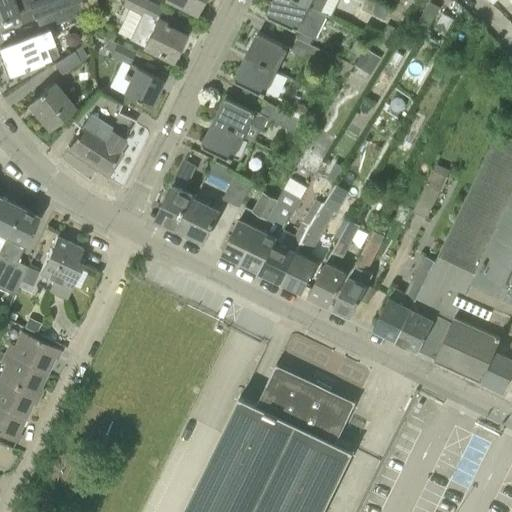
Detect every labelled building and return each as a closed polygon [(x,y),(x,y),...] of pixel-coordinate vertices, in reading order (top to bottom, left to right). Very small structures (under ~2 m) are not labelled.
[(34,0),(32,1),(31,0),(0,0),(0,20),(18,14),(22,24),(36,19),(85,0),(34,0)] [(85,13),(85,0),(36,19),(40,30),(85,13)] [(172,60),(184,35),(167,25),(169,23),(158,17),(164,7),(150,0),(122,0),(120,4),(135,12),(133,18),(142,22),(134,41),(142,46),(172,60)] [(168,0),(195,13),(201,0),(168,0)] [(298,37),(309,43),(311,36),(314,38),(326,14),(322,12),(319,11),(320,11),(297,0),(275,0),(268,14),(291,26),(301,31),(298,37)] [(297,0),(320,11),(319,11),(322,12),(327,0),(355,0),(363,4),(365,0),(297,0)] [(430,26),(440,8),(430,2),(419,20),(430,26)] [(385,29),(369,21),(365,30),(389,41),(397,26),(389,22),(385,29)] [(6,76),(31,66),(50,61),(50,60),(59,56),(49,30),(0,48),(4,60),(1,62),(6,76)] [(277,70),(288,47),(259,32),(248,56),(277,70)] [(320,64),(326,52),(309,43),(298,37),(292,49),(320,64)] [(110,55),(129,63),(130,63),(135,53),(116,43),(116,44),(108,40),(104,49),(111,53),(110,55)] [(61,75),(88,58),(81,46),(54,63),(61,75)] [(372,72),(382,55),(366,46),(356,63),(372,72)] [(265,94),(277,70),(248,56),(236,79),(265,94)] [(451,73),(455,65),(445,60),(441,67),(451,73)] [(162,80),(130,63),(129,63),(123,77),(129,80),(124,93),(149,106),(162,80)] [(48,128),(75,106),(55,81),(28,103),(48,128)] [(106,171),(120,150),(119,150),(126,139),(125,139),(136,121),(118,112),(121,104),(97,92),(73,121),(79,127),(68,145),(106,171)] [(255,111),(227,97),(213,124),(241,139),(248,124),(262,131),(268,120),(293,132),(300,119),(266,102),(260,112),(255,110),(255,111)] [(300,119),(293,132),(290,137),(297,140),(307,122),(300,119)] [(231,159),(241,139),(213,124),(203,145),(231,159)] [(474,272),(496,225),(511,190),(511,132),(499,127),(437,255),(474,272)] [(185,190),(198,166),(185,160),(173,184),(185,190)] [(231,184),(237,171),(214,160),(208,173),(230,184),(231,184)] [(427,218),(448,174),(434,168),(414,210),(427,218)] [(254,179),(237,171),(231,184),(230,184),(223,200),(239,208),(254,179)] [(338,211),(350,191),(336,183),(328,198),(324,203),(305,233),(282,282),(303,292),(319,261),(310,257),(335,209),(338,211)] [(185,190),(173,184),(157,219),(178,229),(205,243),(221,210),(193,196),(194,194),(185,190)] [(283,229),(303,196),(285,187),(278,198),(274,196),(263,215),(240,260),(261,271),(280,240),(286,230),(283,229)] [(511,190),(496,225),(511,232),(511,190)] [(263,215),(274,196),(265,191),(254,210),(246,206),(223,252),(240,260),(263,215)] [(0,244),(19,205),(0,196),(0,244)] [(316,198),(289,245),(280,240),(261,271),(282,282),(305,233),(324,203),(316,198)] [(0,287),(14,295),(27,266),(17,261),(39,214),(19,205),(0,244),(0,287)] [(343,257),(360,225),(345,217),(331,245),(324,259),(327,261),(309,295),(330,305),(348,271),(338,266),(343,256),(343,257)] [(511,289),(511,232),(496,225),(474,272),(511,289)] [(367,271),(386,232),(376,227),(333,307),(351,316),(368,284),(361,280),(366,270),(367,271)] [(71,287),(82,263),(77,260),(82,248),(56,236),(39,272),(52,279),(48,290),(66,298),(71,287)] [(398,339),(426,282),(424,282),(426,276),(415,270),(405,291),(395,287),(374,328),(398,339)] [(511,314),(511,297),(472,279),(454,317),(435,357),(435,358),(485,381),(497,350),(501,342),(499,342),(511,314)] [(420,350),(439,309),(431,306),(440,289),(426,282),(398,339),(420,350)] [(435,357),(454,317),(439,309),(420,350),(435,357)] [(58,349),(20,331),(13,344),(9,342),(5,352),(45,371),(52,357),(54,358),(58,349)] [(511,342),(506,355),(497,350),(485,381),(504,390),(511,374),(511,342)] [(0,377),(36,395),(40,387),(38,386),(45,371),(5,352),(1,361),(4,363),(0,371),(0,377)] [(340,436),(357,401),(278,363),(258,403),(241,395),(184,511),(323,511),(355,448),(353,446),(354,443),(340,436)] [(36,395),(0,377),(0,405),(22,417),(30,402),(32,403),(36,395)] [(0,434),(13,441),(17,433),(15,431),(22,417),(0,405),(0,434)]
